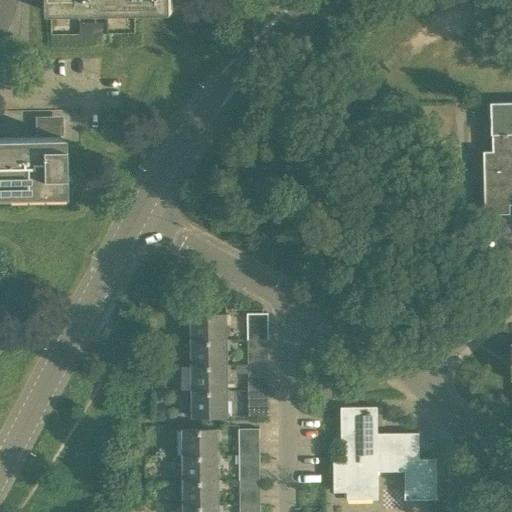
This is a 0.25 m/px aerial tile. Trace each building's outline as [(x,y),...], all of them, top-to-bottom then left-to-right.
[(173,0),(49,0),(50,14),(134,12),(174,11),(173,0)] [(486,213),(509,213),(509,204),(511,203),(511,102),(491,103),(491,151),(485,151),(486,213)] [(46,118),(35,118),(36,135),(0,135),(0,194),(59,194),(59,153),(58,118),(46,118)] [(449,156),(442,147),(430,155),(437,164),(449,156)] [(247,312),(248,339),(268,339),(268,312),(247,312)] [(191,313),(191,339),(228,339),(228,313),(191,313)] [(192,365),(228,365),(228,339),(191,339),(192,365)] [(248,365),(268,365),(268,339),(248,339),(248,365)] [(164,340),(151,340),(151,353),(164,353),(164,340)] [(192,390),(228,390),(228,365),(192,365),(192,390)] [(248,390),(269,389),(268,365),(248,365),(248,390)] [(269,416),(269,389),(248,390),(248,417),(269,416)] [(229,417),(228,390),(192,390),(192,417),(229,417)] [(417,433),(377,433),(376,417),(377,407),(341,407),(341,439),(347,439),(347,461),(334,461),(335,491),(348,491),(348,498),(377,498),(377,469),(403,469),(403,463),(418,463),(417,433)] [(182,429),(183,456),(219,455),(219,428),(182,429)] [(238,429),(239,454),(259,454),(259,429),(238,429)] [(259,479),(259,454),(239,454),(239,479),(259,479)] [(183,481),(219,480),(219,455),(183,456),(183,481)] [(259,504),(259,479),(239,479),(239,505),(259,504)] [(183,505),(220,504),(219,480),(183,481),(183,505)]
